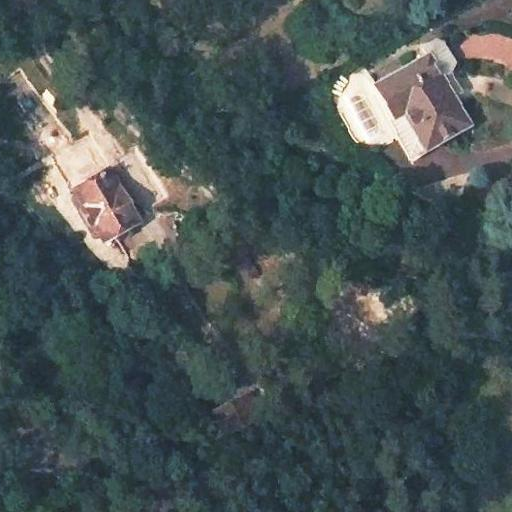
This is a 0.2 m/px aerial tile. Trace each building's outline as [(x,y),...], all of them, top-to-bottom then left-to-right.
[(415,46),(424,60),(429,58),(441,78),(450,61),(438,39),(429,37),(415,46)] [(424,149),(467,124),(452,98),(442,80),(441,78),(429,58),(377,88),(394,118),(403,113),(424,149)] [(452,98),(461,93),(450,74),(442,80),(452,98)] [(391,121),(413,156),(424,149),(403,113),(394,118),(391,121)] [(78,144),(63,152),(75,175),(90,168),(78,144)] [(135,224),(107,171),(72,191),(102,243),(135,224)] [(233,423),(259,403),(248,389),(222,409),(233,423)] [(103,462),(90,437),(58,452),(71,476),(103,462)]
